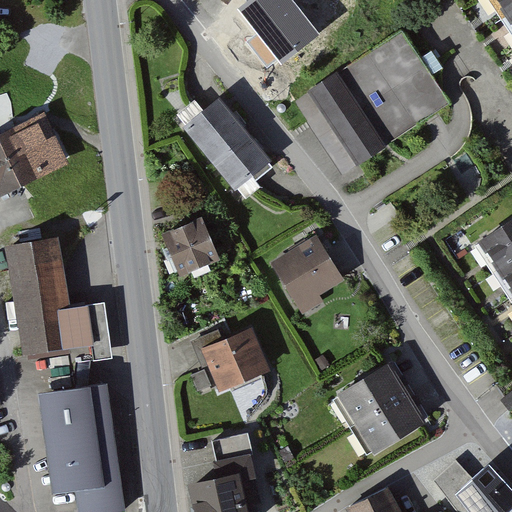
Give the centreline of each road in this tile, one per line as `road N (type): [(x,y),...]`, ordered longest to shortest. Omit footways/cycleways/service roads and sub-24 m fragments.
road 1 (residential): [(475,424),(341,215),(173,0)]
road 2 (secondary): [(103,0),(164,511)]
road 3 (residential): [(0,320),(29,449),(32,511)]
road 4 (residential): [(475,424),(326,511)]
